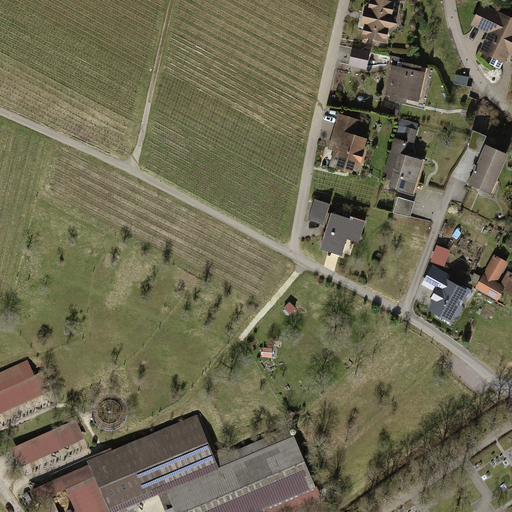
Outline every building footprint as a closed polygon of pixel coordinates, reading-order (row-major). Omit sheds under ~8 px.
[(372,0),(364,38),(394,44),(402,10),(395,0),(372,0)] [(511,17),(483,4),(473,27),(491,35),(484,52),(510,64),(511,59),(511,17)] [(376,53),(356,50),(353,68),(373,71),(376,53)] [(431,75),(394,67),(388,96),(425,104),(431,75)] [(363,122),(341,116),(327,165),(365,176),(375,140),(359,136),(363,122)] [(491,138),(477,132),(470,148),(485,154),(491,138)] [(412,143),(397,138),(386,174),(395,177),(392,187),(418,195),(429,161),(408,154),(412,143)] [(511,161),(511,155),(491,146),(474,185),(497,195),(511,161)] [(416,203),(399,198),(395,213),(411,217),(416,203)] [(335,205),(316,200),(310,220),(329,226),(335,205)] [(370,222),(336,213),(326,249),(347,254),(351,239),(364,243),(370,222)] [(465,248),(477,255),(483,246),(471,239),(465,248)] [(438,245),(432,261),(445,266),(452,250),(438,245)] [(510,262),(495,255),(478,289),(503,302),(509,290),(511,291),(511,271),(504,283),(501,281),(510,262)] [(454,275),(435,266),(426,285),(440,291),(432,309),(459,322),(474,289),(452,279),(454,275)] [(35,375),(28,360),(0,372),(0,412),(52,389),(44,371),(35,375)] [(89,460),(91,464),(34,489),(44,511),(105,511),(157,489),(167,511),(259,511),(269,508),(270,511),(301,511),(326,501),(293,427),(217,460),(197,413),(89,460)] [(76,419),(14,448),(23,468),(85,439),(76,419)]
